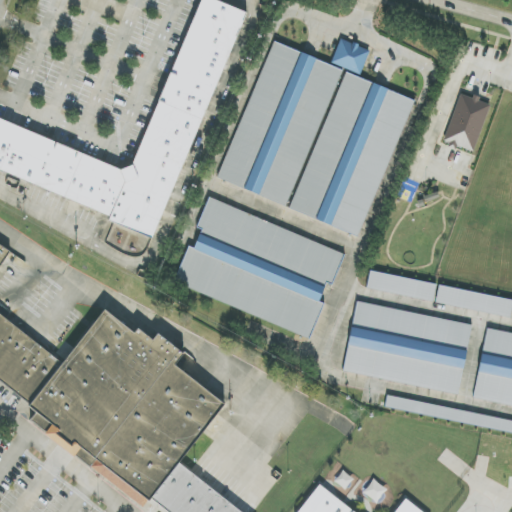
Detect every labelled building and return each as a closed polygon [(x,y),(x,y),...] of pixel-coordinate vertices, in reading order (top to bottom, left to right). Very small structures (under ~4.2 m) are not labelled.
[(0,172),(112,213),(109,223),(158,240),(242,10),(213,0),(197,0),(135,171),(0,122),(0,172)] [(361,74),(370,50),(340,39),(331,63),(361,74)] [(289,206),(340,68),(270,42),(219,181),(289,206)] [(361,237),(413,99),(343,73),(290,211),(361,237)] [(489,104),(479,102),(480,99),(458,93),(444,144),(476,153),(489,104)] [(312,336),(323,303),(320,302),(326,284),(333,287),(345,250),(206,202),(197,230),(201,231),(195,248),(187,245),(173,287),(312,336)] [(160,511),(235,511),(171,463),(215,406),(165,365),(174,354),(149,335),(145,341),(130,331),(126,335),(97,310),(55,362),(0,318),(0,259),(4,253),(0,250),(0,384),(24,404),(22,406),(140,501),(142,498),(160,511)] [(434,300),(436,282),(369,273),(367,291),(434,300)] [(510,318),(511,308),(511,300),(439,285),(435,303),(510,318)] [(472,324),(356,303),(344,373),(459,394),(472,324)] [(511,333),(486,329),(473,399),(511,406),(511,333)] [(511,432),(511,420),(386,398),(384,410),(511,432)] [(395,511),(353,511),(318,486),(299,511),(422,511),(404,499),(395,511)]
